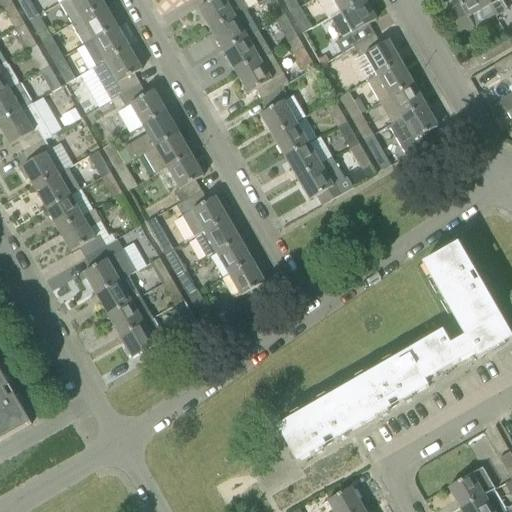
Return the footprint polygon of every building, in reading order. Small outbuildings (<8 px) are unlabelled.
[(0,0),(0,2),(4,9),(13,4),(10,0),(0,0)] [(20,0),(19,1),(25,11),(33,7),(29,0),(20,0)] [(34,0),(43,12),(59,0),(34,0)] [(82,20),(105,7),(101,0),(66,0),(61,4),(73,24),(82,19),(82,20)] [(212,30),(249,9),(243,0),(205,0),(208,4),(200,9),(212,30)] [(283,0),(291,14),(301,8),(295,0),(283,0)] [(354,48),(375,36),(369,25),(377,21),(365,0),(363,0),(341,13),(331,18),(343,40),(348,37),(354,48)] [(332,0),(341,13),(363,0),(332,0)] [(450,12),(463,36),(476,29),(470,19),(490,7),(486,0),(457,0),(461,6),(450,12)] [(486,0),(490,7),(496,17),(508,11),(502,0),(486,0)] [(4,9),(10,20),(19,15),(13,4),(4,9)] [(85,47),(118,28),(105,7),(82,20),(82,19),(73,24),(85,47)] [(303,35),(313,29),(301,8),(291,14),(303,35)] [(224,51),(260,30),(254,21),(256,20),(249,9),(212,30),(224,51)] [(37,33),(46,28),(39,17),(31,22),(37,33)] [(289,44),(298,38),(286,17),(277,23),(289,44)] [(16,31),(22,41),(32,36),(25,25),(16,31)] [(97,68),(130,49),(118,28),(85,47),(97,68)] [(237,73),(271,53),(273,52),(260,30),(224,51),(237,73)] [(377,77),(401,63),(389,42),(381,46),(375,36),(354,48),(361,59),(365,57),(377,77)] [(43,43),(50,54),(58,49),(52,38),(43,43)] [(295,55),(304,49),(298,38),(289,44),(295,55)] [(486,52),(491,61),(511,48),(511,43),(509,38),(486,52)] [(28,51),(35,62),(44,57),(38,46),(28,51)] [(120,98),(140,86),(134,75),(142,71),(130,49),(97,68),(93,70),(112,102),(120,98)] [(263,101),(283,89),(290,85),(271,53),(237,73),(249,94),(257,90),(263,101)] [(511,55),(494,66),(500,75),(511,68),(511,55)] [(56,65),(62,75),(70,70),(64,60),(56,65)] [(0,95),(19,84),(7,63),(0,67),(0,95)] [(380,104),(413,85),(401,63),(377,77),(368,82),(369,85),(365,88),(368,92),(372,90),(380,104)] [(47,84),(56,78),(50,68),(41,73),(47,84)] [(0,124),(33,105),(20,84),(19,84),(0,95),(0,124)] [(392,125),(426,106),(413,85),(380,104),(392,125)] [(143,127),(166,113),(154,92),(146,96),(140,86),(120,98),(126,109),(131,106),(143,127)] [(274,136),(297,124),(306,118),(294,97),(290,100),(283,89),(263,101),(269,111),(261,115),(274,136)] [(352,121),(362,115),(349,94),(340,99),(352,121)] [(511,95),(501,102),(511,121),(511,95)] [(326,107),(332,118),(341,112),(335,102),(326,107)] [(24,152),(45,141),(39,129),(34,131),(29,122),(39,116),(33,105),(0,124),(0,128),(11,147),(18,142),(24,152)] [(433,143),(428,133),(438,128),(426,106),(392,125),(389,126),(407,158),(433,143)] [(124,148),(125,150),(132,161),(144,154),(179,134),(166,113),(143,127),(147,135),(124,148)] [(352,121),(358,131),(368,126),(362,115),(352,121)] [(286,158),(309,144),(297,124),(274,136),(286,158)] [(338,129),(344,139),(353,134),(347,124),(338,129)] [(156,176),(167,169),(191,156),(179,134),(144,154),(156,176)] [(371,153),(380,147),(374,137),(365,142),(371,153)] [(35,188),(59,175),(65,172),(52,150),(51,151),(45,141),(24,152),(30,163),(23,167),(35,188)] [(110,161),(120,156),(119,154),(113,144),(104,150),(110,161)] [(299,179),(322,165),(309,144),(286,158),(299,179)] [(362,171),(372,166),(359,145),(350,150),(362,171)] [(90,158),(96,169),(105,164),(99,152),(90,158)] [(181,204),(202,192),(196,182),(204,177),(191,156),(167,169),(179,190),(174,193),(181,204)] [(322,165),(299,179),(311,201),(334,187),(328,176),(338,170),(332,159),(322,165)] [(132,176),(126,166),(116,171),(122,182),(132,176)] [(108,190),(117,184),(111,174),(102,179),(108,190)] [(47,210),(71,196),(59,175),(35,188),(47,210)] [(205,234),(228,220),(216,198),(208,202),(202,192),(181,204),(177,206),(195,239),(205,234)] [(60,231),(83,217),(71,196),(47,210),(60,231)] [(86,259),(106,246),(100,236),(96,238),(90,229),(102,222),(95,210),(83,217),(60,231),(72,253),(80,248),(86,259)] [(216,255),(240,241),(228,220),(205,234),(216,255)] [(165,256),(174,251),(165,236),(156,241),(165,256)] [(96,295),(129,277),(136,273),(117,240),(106,246),(86,259),(92,269),(84,273),(96,295)] [(225,278),(253,262),(240,241),(216,255),(224,268),(220,270),(225,278)] [(426,382),(461,362),(475,354),(478,360),(511,340),(511,336),(459,244),(423,265),(466,338),(452,346),(444,332),(278,429),(298,464),(429,388),(426,382)] [(151,264),(157,275),(166,270),(160,259),(151,264)] [(187,272),(181,262),(172,267),(178,278),(187,272)] [(224,279),(224,283),(232,297),(236,300),(241,297),(241,298),(265,284),(253,262),(225,278),(224,279)] [(109,316),(141,298),(129,277),(96,295),(109,316)] [(163,285),(169,296),(178,291),(172,280),(163,285)] [(199,293),(193,283),(183,288),(190,299),(199,293)] [(121,338),(153,319),(141,298),(109,316),(121,338)] [(175,307),(181,318),(190,312),(184,302),(175,307)] [(211,315),(205,304),(196,310),(202,320),(211,315)] [(153,319),(121,338),(134,359),(165,341),(153,319)] [(0,443),(32,425),(0,370),(0,443)] [(511,480),(511,456),(510,453),(500,459),(511,480)] [(461,510),(495,491),(483,469),(449,488),(461,510)] [(360,511),(364,510),(351,488),(328,502),(333,511),(360,511)] [(462,511),(506,511),(495,491),(461,510),(462,511)]
